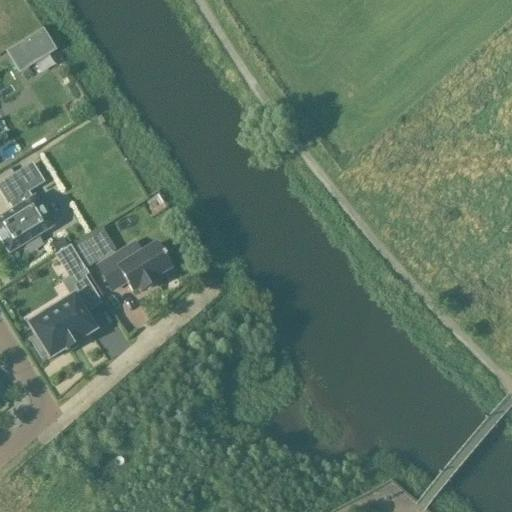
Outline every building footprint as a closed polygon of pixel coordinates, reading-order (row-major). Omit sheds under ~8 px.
[(8,54),(20,72),(54,51),(42,32),(8,54)] [(42,184),(31,167),(0,186),(0,193),(8,206),(9,205),(14,212),(0,220),(0,240),(8,254),(9,256),(11,255),(11,254),(50,231),(52,229),(51,227),(35,202),(34,200),(31,201),(32,201),(31,202),(26,194),(42,184)] [(74,249),(86,269),(96,263),(84,243),(74,249)] [(120,254),(97,268),(112,292),(126,284),(132,294),(138,290),(140,294),(157,284),(155,280),(169,271),(163,261),(165,260),(163,256),(161,257),(155,247),(126,264),(120,254)] [(32,334),(27,337),(38,355),(43,352),(47,359),(48,360),(50,359),(49,359),(62,351),(63,352),(80,342),(79,341),(92,333),(94,332),(93,330),(92,331),(82,315),(99,304),(83,278),(66,288),(72,298),(28,325),(26,326),(27,327),(28,327),(32,334)]
